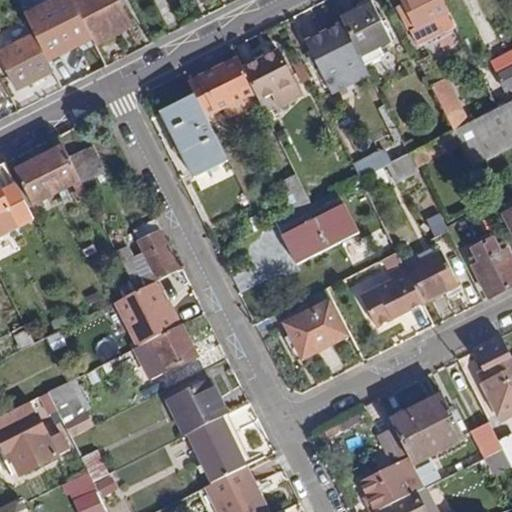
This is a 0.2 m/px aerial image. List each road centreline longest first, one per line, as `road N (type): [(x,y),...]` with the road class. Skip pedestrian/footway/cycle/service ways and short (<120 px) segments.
road 1 (residential): [(113,86),(285,426)]
road 2 (residential): [(511,311),(285,426)]
road 3 (residential): [(283,0),(113,86)]
road 4 (residential): [(113,86),(0,143)]
